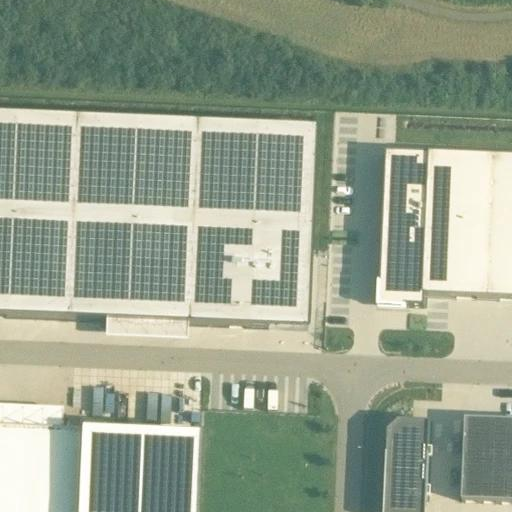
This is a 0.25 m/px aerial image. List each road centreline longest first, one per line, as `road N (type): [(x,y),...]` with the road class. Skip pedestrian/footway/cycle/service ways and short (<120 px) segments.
road 1 (unclassified): [(350,363),(0,351)]
road 2 (unclassified): [(511,371),(350,363)]
road 3 (unclassified): [(350,363),(344,511)]
